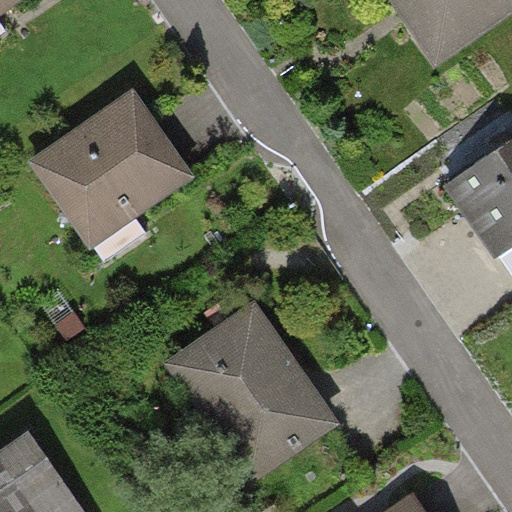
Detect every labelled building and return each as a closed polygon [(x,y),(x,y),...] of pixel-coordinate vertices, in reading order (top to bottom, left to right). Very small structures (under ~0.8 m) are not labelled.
[(0,13),(19,0),(0,0),(0,36),(7,32),(0,22),(0,13)] [(511,24),(511,0),(379,0),(382,4),(387,0),(401,0),(449,68),(511,24)] [(189,178),(133,97),(36,165),(105,263),(147,234),(135,216),(189,178)] [(511,265),(511,146),(451,184),(505,269),(511,265)] [(330,424),(255,313),(177,367),(221,431),(208,440),(240,486),(330,424)] [(81,511),(28,437),(0,456),(0,511),(81,511)] [(423,511),(415,500),(397,511),(423,511)]
